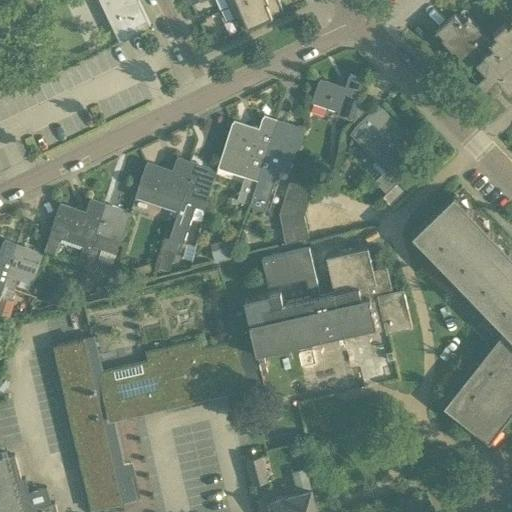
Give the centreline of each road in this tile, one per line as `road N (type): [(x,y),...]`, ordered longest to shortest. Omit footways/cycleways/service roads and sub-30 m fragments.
road 1 (residential): [(0,198),(355,19)]
road 2 (residential): [(511,184),(355,19)]
